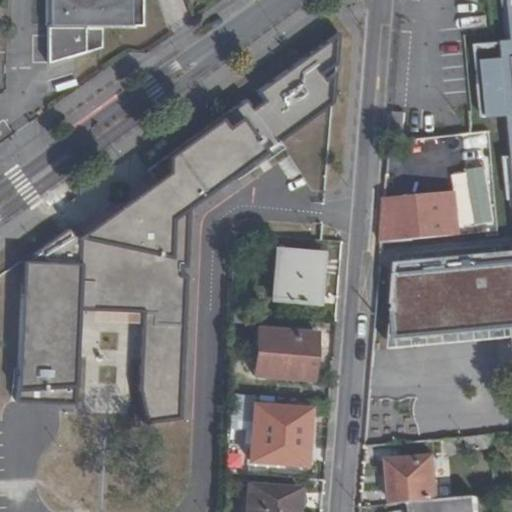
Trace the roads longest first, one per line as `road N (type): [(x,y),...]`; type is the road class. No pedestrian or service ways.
road 1 (residential): [(341,511),(381,0)]
road 2 (tertiary): [(282,0),(0,204)]
